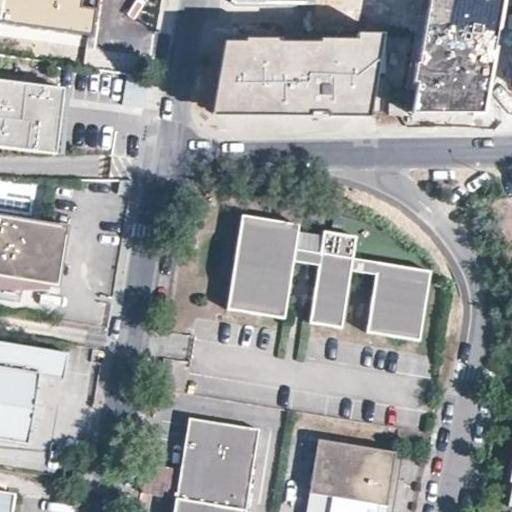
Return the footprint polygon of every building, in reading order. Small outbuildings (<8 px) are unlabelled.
[(96,0),(0,0),(0,24),(91,37),(96,0)] [(411,115),(486,113),(506,0),(429,0),(413,103),(411,115)] [(359,43),(225,44),(213,116),(336,118),(369,118),(384,37),(360,36),(359,43)] [(47,86),(0,80),(0,146),(40,150),(47,86)] [(389,103),(388,116),(411,115),(413,103),(389,103)] [(415,340),(426,270),(348,258),(352,236),(318,230),(318,236),(293,232),(295,224),(237,215),(222,309),(280,318),(289,262),(314,265),(304,322),(337,327),(346,270),(371,275),(362,331),(415,340)] [(65,228),(0,217),(0,277),(55,287),(65,228)] [(66,344),(0,332),(0,431),(26,436),(38,366),(62,370),(66,344)] [(189,420),(176,501),(219,508),(242,511),(246,511),(259,432),(189,420)] [(378,511),(379,507),(387,509),(396,455),(318,442),(309,496),(334,500),(331,511),(378,511)] [(71,490),(83,491),(86,473),(74,471),(71,490)] [(0,511),(12,511),(15,496),(0,493),(0,511)] [(331,511),(334,500),(309,496),(306,511),(331,511)] [(218,511),(219,508),(176,501),(174,511),(218,511)]
